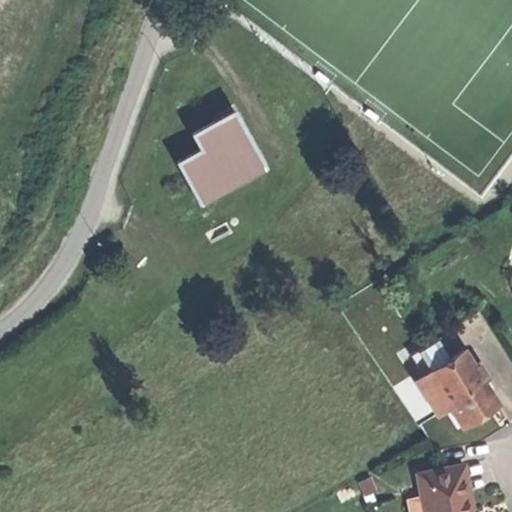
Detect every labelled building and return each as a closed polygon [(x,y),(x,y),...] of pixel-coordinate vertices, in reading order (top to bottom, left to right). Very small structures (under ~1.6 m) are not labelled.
[(194,133),(203,149),(244,126),(235,110),(212,123),(194,133)] [(202,202),(266,166),(244,126),(203,149),(180,161),(202,202)] [(451,404),(460,417),(478,406),(494,396),(485,381),(474,364),(464,347),(429,369),(451,404)] [(480,361),(474,364),(485,381),(490,377),(480,361)] [(438,412),(451,404),(429,369),(416,377),(438,412)] [(463,462),(457,463),(463,491),(469,489),(463,462)] [(473,511),(472,507),(470,497),(469,489),(463,491),(457,463),(416,471),(420,494),(421,500),(429,498),(431,511),(473,511)] [(408,511),(431,511),(429,498),(421,500),(420,494),(405,496),(408,511)]
